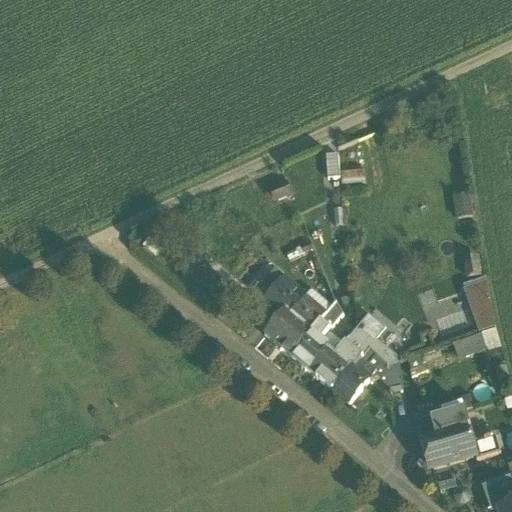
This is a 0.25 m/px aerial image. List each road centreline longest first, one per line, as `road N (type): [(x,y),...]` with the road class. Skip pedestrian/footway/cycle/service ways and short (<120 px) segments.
road 1 (track): [(0,288),(511,48)]
road 2 (residential): [(438,511),(99,239)]
